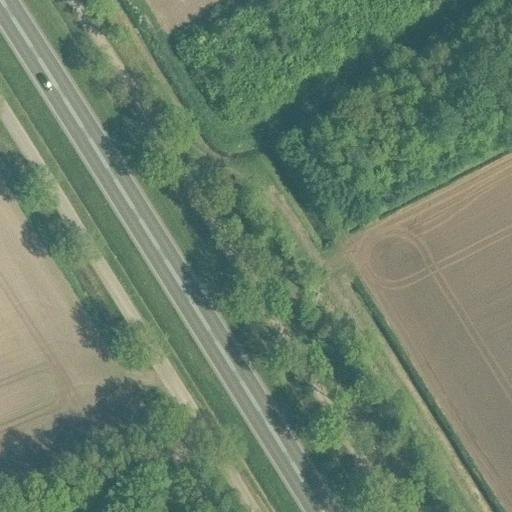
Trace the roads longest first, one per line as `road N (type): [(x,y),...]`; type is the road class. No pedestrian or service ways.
road 1 (track): [(393,511),(71,0)]
road 2 (trunk): [(322,511),(0,4)]
road 3 (unclassified): [(0,112),(248,511)]
